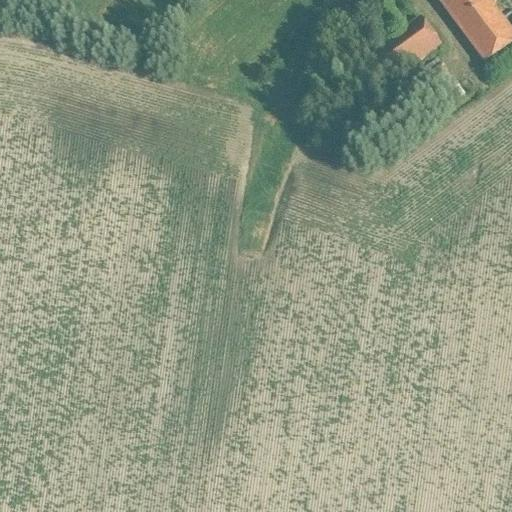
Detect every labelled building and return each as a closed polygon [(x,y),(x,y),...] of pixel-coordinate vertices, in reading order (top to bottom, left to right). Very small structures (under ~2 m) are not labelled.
[(437,0),(441,4),(486,65),(511,45),(511,32),(487,0),(437,0)] [(359,63),(371,80),(379,91),(404,73),(427,106),(436,98),(414,66),(441,46),(421,19),(359,63)] [(443,64),(443,65),(439,60),(420,72),(437,97),(457,84),(443,64)] [(320,99),(347,135),(368,119),(341,83),(320,99)] [(380,139),(387,148),(416,124),(412,118),(417,114),(409,104),(404,109),(403,108),(386,122),(392,129),(380,139)]
